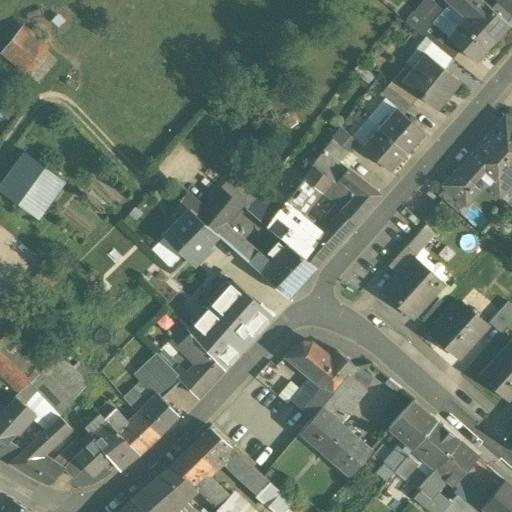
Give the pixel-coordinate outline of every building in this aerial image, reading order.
[(482,1),(481,0),(447,0),(467,18),(468,17),(482,1)] [(511,0),(499,0),(511,11),(511,0)] [(482,1),(468,17),(495,41),(509,25),(482,1)] [(435,6),(414,30),(442,53),(452,42),(449,39),(434,25),(444,14),(435,6)] [(495,41),(468,17),(467,18),(449,39),(452,42),(475,63),(495,41)] [(22,29),(1,53),(26,75),(47,51),(22,29)] [(459,81),(428,56),(415,72),(406,64),(395,77),(419,97),(435,110),(459,81)] [(419,97),(395,77),(387,88),(393,93),(411,107),(419,97)] [(411,107),(393,93),(386,101),(396,110),(397,110),(403,115),(411,107)] [(403,115),(397,110),(396,110),(379,129),(406,153),(424,134),(403,115)] [(511,129),(502,121),(452,177),(468,191),(484,173),(503,190),(511,180),(511,129)] [(358,143),(340,128),(333,138),(349,152),(349,153),(358,143)] [(406,153),(379,129),(362,148),(389,172),(406,153)] [(333,138),(323,151),(339,163),(349,152),(333,138)] [(339,163),(323,151),(310,168),(312,170),(304,179),(321,194),(334,176),(339,180),(347,169),(339,163)] [(25,154),(0,187),(0,190),(36,218),(63,183),(25,154)] [(366,185),(347,169),(339,180),(357,195),(366,185)] [(228,177),(202,208),(223,226),(225,224),(250,194),(228,177)] [(468,191),(452,177),(449,181),(451,182),(446,188),(465,205),(471,199),(466,194),(468,191)] [(321,194),(304,179),(285,204),(297,214),(302,218),(321,194)] [(511,180),(503,190),(498,195),(508,204),(511,198),(511,180)] [(357,195),(343,212),(356,223),(380,195),(366,185),(357,195)] [(465,205),(446,188),(438,196),(457,213),(465,205)] [(202,208),(186,194),(179,202),(220,238),(250,264),(258,254),(225,224),(223,226),(202,208)] [(274,214),(256,199),(247,210),(264,224),(274,214)] [(285,204),(268,227),(279,237),(297,214),(285,204)] [(343,212),(335,205),(326,216),(333,223),(347,234),(356,223),(343,212)] [(450,225),(432,210),(423,222),(441,236),(450,225)] [(220,238),(189,211),(165,236),(189,261),(193,265),(208,250),(220,238)] [(302,218),(297,214),(279,237),(316,268),(347,234),(333,223),(322,236),(302,218)] [(275,236),(266,228),(265,229),(261,233),(271,241),(275,236)] [(288,247),(261,275),(265,278),(287,298),(314,269),(288,247)] [(407,247),(388,267),(398,276),(411,262),(413,263),(416,259),(418,257),(407,247)] [(413,263),(411,262),(398,276),(385,291),(413,317),(443,283),(416,259),(413,263)] [(193,265),(189,261),(181,270),(197,286),(205,277),(193,265)] [(197,286),(181,270),(172,280),(187,296),(197,286)] [(234,282),(208,308),(246,345),(272,318),(234,282)] [(459,302),(431,333),(458,358),(487,327),(459,302)] [(511,306),(507,302),(489,323),(501,333),(511,320),(511,306)] [(246,345),(208,308),(186,331),(190,335),(201,347),(223,368),(246,345)] [(201,347),(190,335),(179,347),(189,358),(201,347)] [(3,337),(0,340),(0,375),(19,393),(40,372),(3,337)] [(511,338),(479,376),(508,403),(511,398),(511,338)] [(330,360),(309,343),(303,343),(285,358),(321,387),(331,396),(341,384),(355,367),(336,353),(330,360)] [(223,368),(201,347),(189,358),(196,365),(192,369),(208,385),(223,368)] [(180,381),(154,354),(134,374),(156,396),(156,395),(161,400),(180,382),(180,381)] [(208,385),(192,369),(180,381),(180,382),(196,398),(208,385)] [(331,396),(321,407),(335,419),(354,396),(341,384),(331,396)] [(331,396),(321,387),(311,399),(301,411),(311,420),(321,407),(331,396)] [(401,389),(379,416),(392,426),(413,402),(415,400),(401,389)] [(300,390),(290,402),(301,411),(311,399),(300,390)] [(145,406),(131,392),(122,398),(137,414),(145,406)] [(161,400),(156,395),(156,396),(145,406),(137,414),(138,415),(157,437),(177,417),(161,400)] [(436,422),(413,402),(392,426),(390,429),(403,441),(413,449),(436,422)] [(19,412),(9,405),(0,415),(0,421),(13,432),(28,413),(31,409),(27,406),(25,409),(24,407),(19,412)] [(51,421),(33,406),(31,409),(28,413),(45,428),(51,421)] [(311,420),(299,434),(328,459),(350,433),(335,419),(321,407),(311,420)] [(115,410),(104,421),(117,435),(127,425),(115,410)] [(157,437),(138,415),(127,425),(117,435),(137,456),(157,437)] [(58,416),(48,427),(40,435),(51,447),(71,429),(58,416)] [(104,421),(99,416),(85,429),(94,440),(110,460),(119,472),(137,456),(117,435),(104,421)] [(392,426),(379,416),(371,427),(384,437),(390,429),(392,426)] [(0,452),(16,434),(13,432),(0,421),(0,452)] [(436,422),(413,449),(436,470),(460,442),(436,422)] [(210,429),(171,466),(190,485),(196,480),(220,457),(231,447),(227,444),(210,429)] [(350,433),(328,459),(349,478),(371,452),(350,433)] [(40,435),(8,464),(33,479),(34,479),(51,463),(44,454),(51,447),(40,435)] [(110,460),(94,440),(74,457),(75,459),(84,467),(92,477),(110,460)] [(390,457),(384,463),(394,472),(408,456),(413,449),(403,441),(390,457)] [(460,442),(436,470),(446,478),(454,485),(477,457),(460,442)] [(245,460),(231,447),(220,457),(235,471),(245,460)] [(390,457),(380,449),(375,455),(384,463),(390,457)] [(408,456),(394,472),(403,480),(417,464),(408,456)] [(75,459),(63,471),(72,479),(84,467),(75,459)] [(280,493),(245,460),(235,471),(269,504),(280,493)] [(51,463),(34,479),(48,485),(63,471),(51,463)] [(171,466),(131,501),(140,511),(172,511),(196,491),(190,485),(171,466)] [(436,470),(423,484),(433,493),(444,482),(443,481),(446,478),(436,470)] [(209,493),(196,480),(190,485),(196,491),(203,498),(209,493)] [(511,511),(511,487),(504,481),(481,508),(485,511),(511,511)] [(433,493),(423,484),(419,489),(420,490),(417,493),(426,501),(433,493)] [(209,493),(203,498),(216,511),(224,502),(212,490),(209,493)] [(261,511),(301,511),(280,493),(269,504),(261,511)] [(224,502),(216,511),(217,511),(249,511),(231,495),(224,502)] [(474,511),(456,496),(444,511),(445,511),(474,511)] [(140,511),(131,501),(120,511),(140,511)] [(28,511),(12,502),(5,511),(28,511)]
